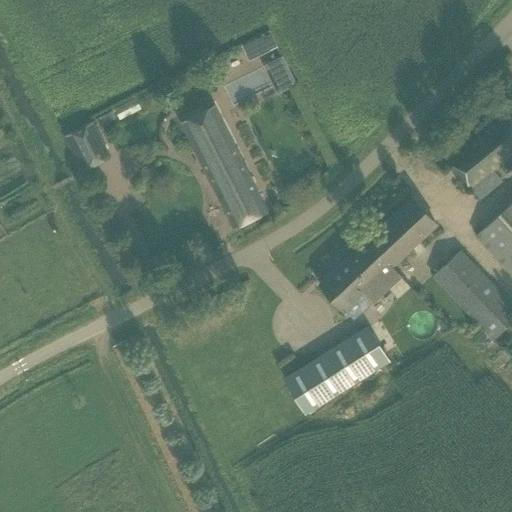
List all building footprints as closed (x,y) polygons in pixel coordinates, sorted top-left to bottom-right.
[(270,30),(241,43),(249,60),(278,47),(270,30)] [(283,44),(263,54),(268,62),(287,52),(283,44)] [(280,91),(301,81),(288,54),(267,64),(280,91)] [(225,210),(234,227),(268,210),(259,192),(247,169),(232,139),(215,104),(181,121),(225,210)] [(122,106),(98,116),(102,125),(126,114),(122,106)] [(447,159),(479,198),(501,181),(493,171),(511,155),(511,124),(503,113),(447,159)] [(65,135),(84,171),(111,157),(92,121),(65,135)] [(320,284),(346,312),(365,294),(374,303),(403,275),(394,266),(439,224),(412,196),(320,284)] [(511,202),(477,235),(511,273),(511,202)] [(493,339),(511,320),(511,306),(460,251),(434,275),(493,339)] [(285,380),(308,414),(391,361),(369,326),(285,380)]
